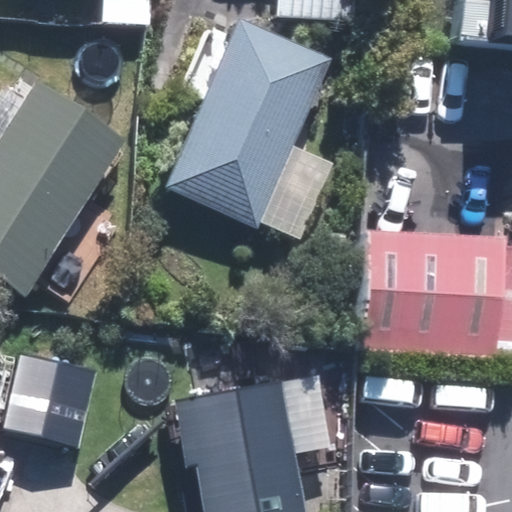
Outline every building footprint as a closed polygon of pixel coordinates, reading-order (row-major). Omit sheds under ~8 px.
[(143,0),(93,0),(92,24),(143,26),(143,0)] [(348,0),(267,0),(267,25),(349,26),(348,0)] [(511,0),(490,0),(487,51),(511,53),(511,0)] [(319,62),(229,24),(158,190),(248,228),(319,62)] [(115,145),(26,88),(0,128),(0,288),(15,298),(115,145)] [(483,244),(360,242),(358,366),(481,368),(483,244)] [(101,356),(14,334),(0,388),(0,429),(77,449),(101,356)] [(294,511),(270,387),(173,406),(193,511),(294,511)]
